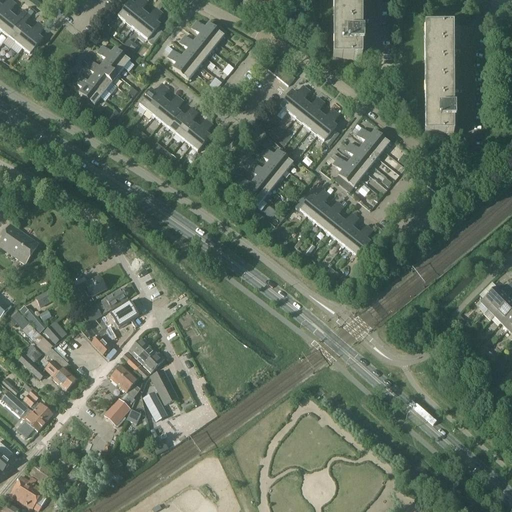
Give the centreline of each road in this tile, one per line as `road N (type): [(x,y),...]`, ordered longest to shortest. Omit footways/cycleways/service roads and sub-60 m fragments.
road 1 (secondary): [(511,499),(238,265),(0,108)]
road 2 (unclassified): [(0,493),(152,313),(101,229),(0,161)]
road 3 (residential): [(376,217),(425,156),(267,39)]
road 4 (residential): [(466,171),(469,46),(495,0)]
